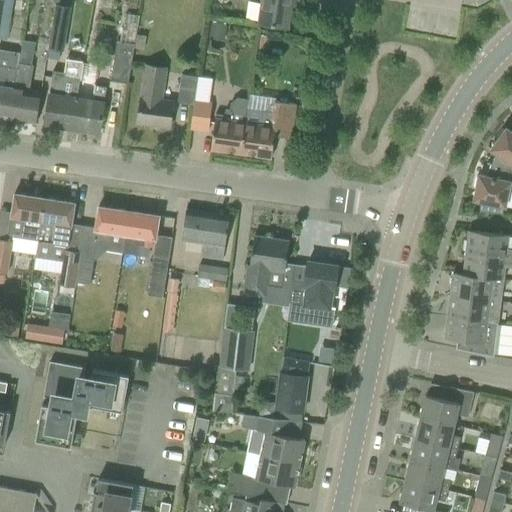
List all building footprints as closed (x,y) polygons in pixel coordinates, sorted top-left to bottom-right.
[(0,0),(0,38),(7,40),(12,0),(0,0)] [(262,0),(261,5),(258,24),(287,28),(290,6),(295,7),(296,0),(262,0)] [(120,43),(117,42),(111,81),(128,84),(139,16),(126,14),(123,30),(122,30),(120,43)] [(53,23),(48,49),(63,51),(67,25),(53,23)] [(211,24),(209,39),(223,41),(225,27),(211,24)] [(261,37),(259,49),(269,51),(271,39),(261,37)] [(17,69),(9,119),(36,123),(41,93),(29,91),(33,66),(32,66),(35,43),(23,41),(18,69),(17,69)] [(0,117),(9,119),(17,69),(0,66),(0,117)] [(165,68),(146,66),(137,123),(169,128),(172,108),(173,102),(161,100),(165,68)] [(47,105),(44,125),(72,129),(77,98),(79,84),(79,79),(66,77),(67,73),(53,71),(52,78),(47,105)] [(198,77),(182,75),(178,104),(194,106),(194,100),(195,100),(198,77)] [(77,98),(72,129),(99,133),(102,114),(106,87),(89,84),(89,85),(79,84),(77,98)] [(210,149),(241,153),(245,123),(247,109),(248,99),(236,98),(230,102),(229,109),(225,109),(224,115),(215,114),(213,129),(210,149)] [(212,102),(195,100),(194,100),(194,106),(191,129),(208,131),(212,102)] [(245,123),(241,153),(271,158),(274,136),(290,139),(295,105),(275,102),(274,113),(247,109),(245,123)] [(497,140),(490,149),(496,154),(491,165),(505,171),(509,163),(511,165),(511,131),(511,133),(505,129),(503,131),(502,130),(496,138),(497,140)] [(476,189),(473,200),(480,202),(479,212),(502,215),(504,207),(505,207),(508,191),(511,192),(511,173),(505,171),(491,165),(485,176),(479,175),(478,178),(476,178),(474,188),(476,189)] [(8,237),(38,241),(45,198),(14,193),(8,237)] [(45,198),(38,241),(36,256),(63,260),(64,250),(65,245),(68,246),(75,203),(45,198)] [(125,235),(129,211),(98,207),(95,226),(94,238),(109,241),(110,233),(125,235)] [(223,259),(226,236),(229,216),(186,209),(183,229),(181,240),(202,243),(201,256),(223,259)] [(125,235),(122,253),(137,256),(148,257),(149,247),(154,248),(155,240),(156,235),(159,216),(129,211),(125,235)] [(468,231),(466,253),(505,258),(511,258),(511,249),(506,249),(507,236),(468,231)] [(247,266),(243,293),(247,294),(265,296),(266,291),(267,285),(282,287),(284,271),(285,272),(286,260),(289,241),(254,235),(251,255),(250,266),(247,266)] [(0,238),(0,283),(3,284),(5,274),(7,274),(13,241),(0,238)] [(79,252),(64,250),(63,260),(59,285),(60,285),(73,288),(75,288),(76,282),(75,282),(78,259),(79,252)] [(511,258),(505,258),(466,253),(463,274),(453,273),(453,274),(502,279),(504,267),(511,268),(511,258)] [(75,282),(76,282),(90,284),(94,261),(78,259),(75,282)] [(147,296),(163,298),(169,261),(152,259),(147,296)] [(330,309),(332,290),(334,290),(337,266),(307,262),(304,282),(304,283),(292,281),(287,322),(332,328),(334,309),(330,309)] [(199,265),(197,278),(213,280),(226,282),(228,269),(199,265)] [(344,267),(342,287),(348,288),(351,268),(344,267)] [(453,274),(450,295),(500,301),(502,279),(453,274)] [(168,293),(163,332),(172,334),(177,294),(179,280),(169,279),(167,293),(168,293)] [(213,280),(212,290),(224,292),(226,282),(213,280)] [(60,285),(59,293),(72,295),(73,288),(60,285)] [(450,295),(448,317),(497,323),(500,301),(450,295)] [(155,299),(154,307),(161,309),(162,300),(155,299)] [(112,326),(122,328),(124,312),(115,310),(112,326)] [(497,323),(448,317),(445,339),(457,340),(456,349),(493,357),(497,323)] [(27,323),(24,340),(42,343),(44,326),(27,323)] [(248,370),(253,331),(225,327),(220,367),(248,370)] [(119,351),(123,333),(115,331),(112,350),(119,351)] [(261,401),(259,417),(285,420),(301,422),(303,412),(307,378),(309,362),(283,357),(280,374),(279,374),(275,403),(261,401)] [(42,408),(37,441),(70,447),(76,415),(81,415),(87,416),(89,406),(121,412),(127,379),(128,376),(94,370),(93,374),(91,386),(81,384),(84,370),(84,368),(51,362),(50,364),(45,397),(55,399),(55,401),(54,407),(43,405),(42,408)] [(468,418),(474,392),(450,387),(447,400),(425,395),(420,417),(453,425),(456,415),(468,418)] [(215,394),(213,411),(232,413),(234,396),(215,394)] [(0,410),(0,446),(4,447),(10,412),(0,410)] [(260,455),(299,463),(304,440),(281,435),(285,420),(243,415),(241,427),(265,432),(260,455)] [(415,438),(457,448),(460,438),(451,436),(453,425),(420,417),(415,438)] [(193,433),(192,439),(204,441),(205,435),(193,433)] [(415,438),(410,459),(442,467),(452,470),(457,471),(460,459),(455,458),(457,448),(415,438)] [(489,442),(485,455),(496,458),(500,445),(489,442)] [(227,492),(246,496),(262,499),(267,500),(270,482),(294,487),(299,463),(260,455),(255,478),(231,473),(227,492)] [(410,459),(405,481),(447,491),(450,480),(440,478),(442,467),(410,459)] [(483,463),(479,476),(491,479),(494,466),(483,463)] [(510,481),(511,473),(500,469),(497,478),(510,481)] [(479,476),(475,490),(487,493),(491,479),(479,476)] [(94,491),(91,503),(128,510),(133,485),(98,479),(96,491),(94,491)] [(445,502),(447,491),(405,481),(399,503),(423,508),(421,511),(438,511),(433,511),(436,499),(445,502)] [(0,486),(0,511),(32,511),(36,494),(0,486)] [(491,500),(503,503),(506,495),(493,492),(491,500)] [(262,499),(246,496),(245,501),(232,498),(229,511),(274,511),(277,502),(267,500),(262,499)] [(469,511),(481,511),(485,500),(473,497),(469,511)] [(489,508),(487,511),(501,511),(503,503),(491,500),(489,508)] [(161,502),(159,511),(168,511),(170,504),(161,502)] [(127,511),(128,510),(91,503),(89,511),(127,511)]
